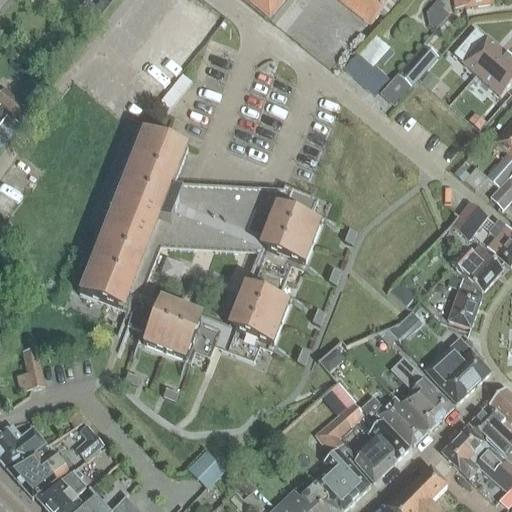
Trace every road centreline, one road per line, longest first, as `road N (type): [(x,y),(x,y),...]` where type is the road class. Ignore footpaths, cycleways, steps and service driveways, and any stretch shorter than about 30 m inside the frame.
road 1 (residential): [(478,206),(214,0)]
road 2 (residential): [(364,511),(503,380)]
